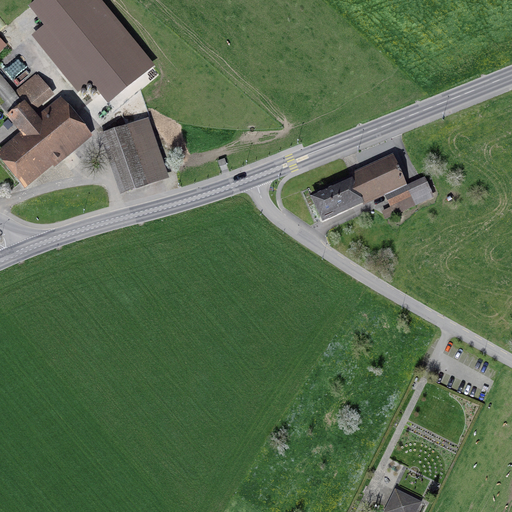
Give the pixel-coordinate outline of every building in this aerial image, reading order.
[(96,0),(42,0),(32,8),(49,28),(37,38),(78,88),(90,79),(108,101),(151,66),(96,0)] [(36,78),(19,91),(30,105),(47,92),(36,78)] [(84,134),(59,103),(34,122),(23,109),(11,119),(22,134),(0,151),(0,152),(24,182),(84,134)] [(173,181),(152,122),(104,139),(125,198),(173,181)] [(225,158),(216,162),(219,169),(228,166),(225,158)] [(383,213),(385,219),(432,197),(424,179),(405,188),(393,162),(353,180),(352,179),(314,197),(323,218),(362,200),(361,199),(384,188),(393,209),(383,213)] [(415,511),(420,503),(402,494),(393,511),(415,511)]
